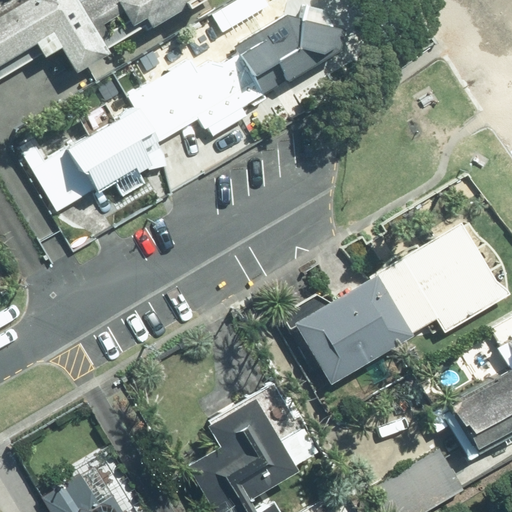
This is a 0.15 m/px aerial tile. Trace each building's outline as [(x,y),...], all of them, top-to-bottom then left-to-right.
[(11,0),(0,7),(0,58),(40,35),(49,50),(69,38),(83,62),(114,45),(106,32),(112,29),(106,20),(129,6),(136,18),(149,10),(155,20),(189,0),(11,0)] [(179,78),(31,165),(58,210),(166,146),(161,137),(202,114),(208,125),(327,56),(320,44),(325,45),(328,37),(344,42),(349,24),(325,18),(328,3),(317,0),(297,0),(295,8),(235,43),(240,51),(225,60),(221,53),(201,65),(194,55),(173,68),(179,78)] [(504,293),(462,219),(294,315),(330,376),(437,315),(444,327),(504,293)] [(511,362),(437,405),(466,454),(511,428),(511,331),(499,339),(511,361),(511,362)] [(218,511),(279,511),(272,499),(256,509),(248,495),(296,467),(253,392),(207,418),(220,440),(188,459),(218,511)] [(438,445),(372,485),(388,511),(419,511),(463,485),(438,445)] [(82,473),(45,495),(55,511),(122,511),(111,494),(99,501),(82,473)]
